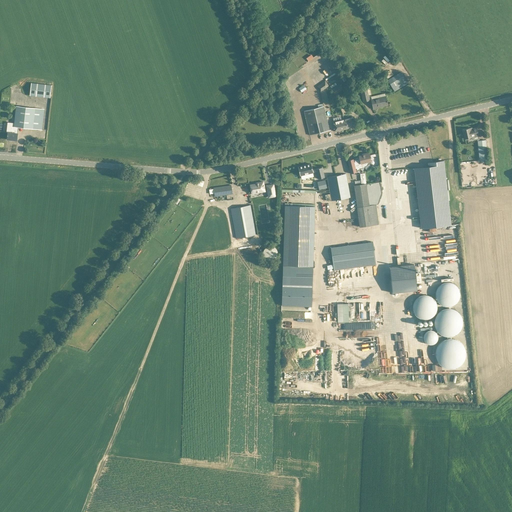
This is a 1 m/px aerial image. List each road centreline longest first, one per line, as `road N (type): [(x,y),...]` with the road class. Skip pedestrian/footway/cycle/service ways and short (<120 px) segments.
road 1 (unclassified): [(0,156),(200,172),(511,99)]
road 2 (unknown): [(382,130),(395,227),(382,244),(383,288),(424,346)]
